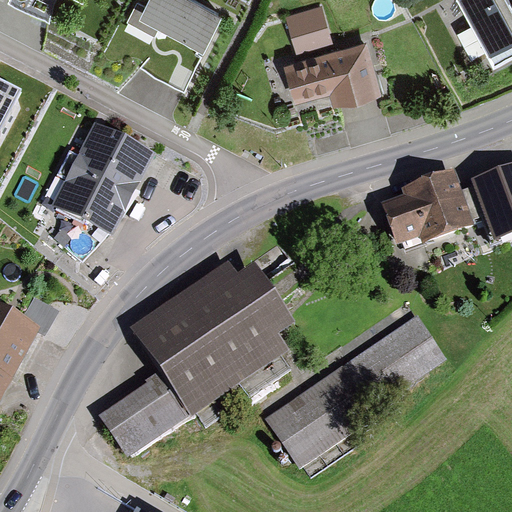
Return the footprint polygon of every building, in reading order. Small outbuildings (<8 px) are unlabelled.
[(227,20),(186,0),(145,0),(135,21),(209,57),(227,20)] [(511,8),(507,0),(463,0),(495,58),(511,48),(511,8)] [(325,2),(287,13),(298,50),(336,38),(325,2)] [(366,42),(287,65),(296,97),(331,87),(336,102),(380,90),(366,42)] [(0,126),(19,89),(0,79),(0,126)] [(152,166),(94,139),(83,162),(67,155),(55,183),(71,190),(56,223),(114,249),(152,166)] [(511,173),(476,186),(496,244),(511,237),(511,173)] [(453,178),(405,194),(408,202),(386,209),(399,246),(422,238),(425,244),(471,229),(453,178)] [(230,276),(134,340),(164,383),(100,426),(132,472),(291,364),(281,351),(294,342),(257,288),(244,296),(230,276)] [(0,412),(44,332),(0,308),(0,412)] [(417,326),(268,426),(301,474),(377,423),(369,412),(442,364),(417,326)]
